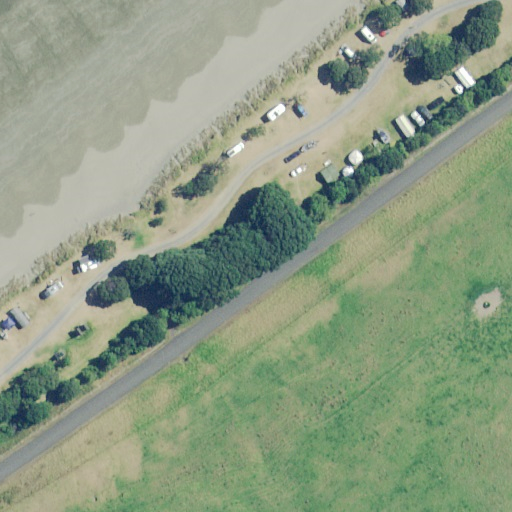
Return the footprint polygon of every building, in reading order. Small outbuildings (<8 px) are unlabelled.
[(382,35),(377,28),(361,39),(365,46),(382,35)] [(358,50),(352,44),(340,57),(345,63),(358,50)] [(331,72),(323,66),(310,81),(317,88),(331,72)] [(389,131),(393,136),(387,140),(393,146),(398,143),(407,136),(398,124),(389,131)] [(238,142),(222,155),(229,163),(245,150),(238,142)] [(190,207),(190,195),(178,195),(177,207),(190,207)] [(121,297),(110,304),(117,314),(128,306),(121,297)] [(106,306),(97,313),(103,322),(113,315),(106,306)] [(16,332),(30,319),(25,313),(21,316),(15,310),(5,319),(11,325),(10,326),(16,332)]
